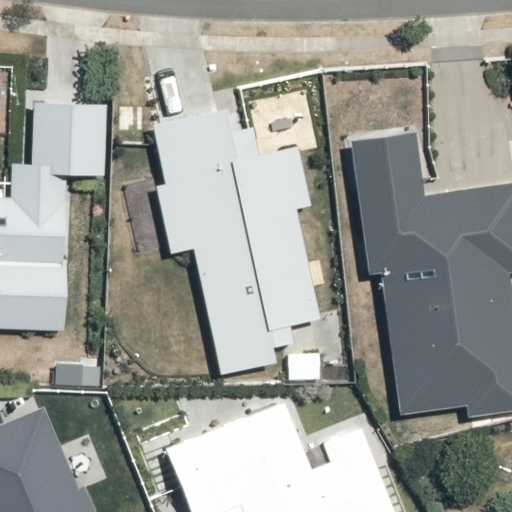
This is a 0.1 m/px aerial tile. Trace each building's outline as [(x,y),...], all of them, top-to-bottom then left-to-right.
[(0,325),(73,327),(75,172),(112,173),(113,97),(38,96),(37,157),(18,157),(18,175),(0,174),(0,325)] [(425,131),(361,137),(376,275),(388,273),(403,413),(511,401),(511,178),(430,187),(425,131)] [(304,144),(163,179),(181,252),(195,248),(226,372),(284,358),(289,380),(347,366),(307,207),(319,204),(304,144)] [(281,406),(163,452),(186,511),(227,511),(236,509),(237,511),(390,511),(358,430),(318,446),(327,466),(308,473),(281,406)] [(80,511),(39,413),(0,429),(0,511),(80,511)]
